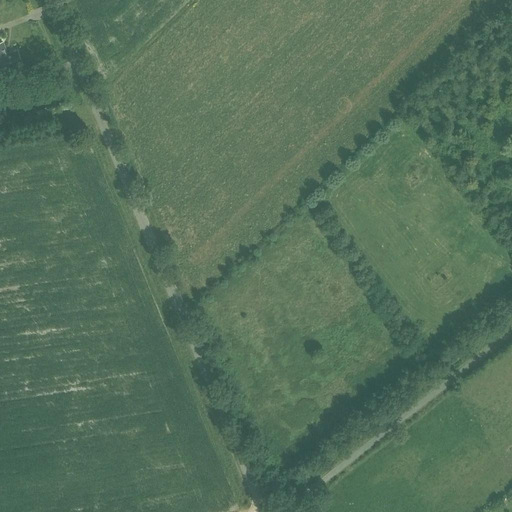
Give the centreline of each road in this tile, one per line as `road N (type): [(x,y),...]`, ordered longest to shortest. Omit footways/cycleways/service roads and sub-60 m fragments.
road 1 (unclassified): [(265,511),(49,0)]
road 2 (unclassified): [(275,511),(511,332)]
